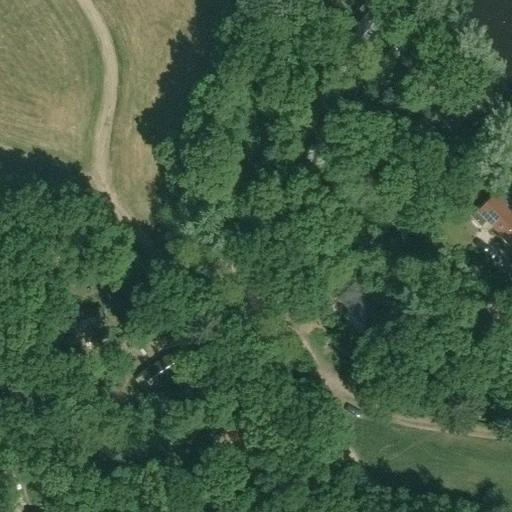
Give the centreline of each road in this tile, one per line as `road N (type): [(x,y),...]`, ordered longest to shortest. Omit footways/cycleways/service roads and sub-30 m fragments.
road 1 (track): [(382,511),(271,361),(158,265),(104,235),(64,229),(0,320)]
road 2 (track): [(271,361),(296,333),(244,278),(236,253),(241,237),(313,128),(326,94),(344,91),(384,108)]
road 3 (track): [(296,333),(349,388),(411,421),(511,437)]
road 4 (track): [(335,372),(408,376),(444,363),(511,309)]
